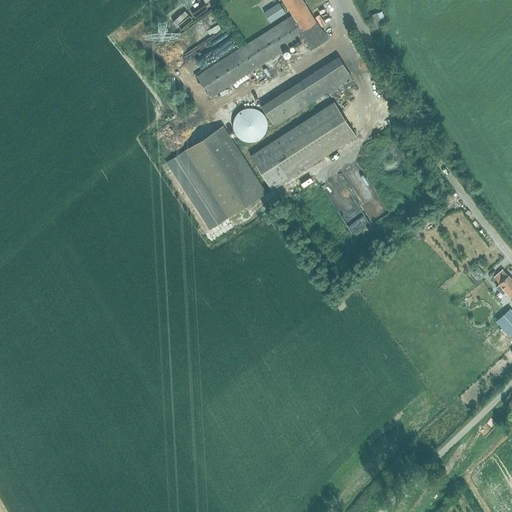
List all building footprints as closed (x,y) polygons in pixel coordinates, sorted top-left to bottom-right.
[(304,0),(284,0),(293,14),(197,76),(210,96),(303,37),(311,49),(328,37),(304,0)] [(279,2),(264,12),(271,22),(286,12),(279,2)] [(368,16),(373,29),(383,25),(377,12),(368,16)] [(325,14),(319,17),(326,33),(332,30),(325,14)] [(332,96),(355,81),(339,54),(299,80),(262,105),(275,125),(313,100),(329,90),(332,96)] [(371,102),(373,107),(388,101),(386,96),(371,102)] [(334,100),(267,143),(250,154),(272,188),(289,177),(356,133),(334,100)] [(244,107),(241,109),(239,111),(237,113),(235,116),(234,119),(233,122),(233,125),(234,128),(235,131),(237,134),(239,137),(241,139),(244,140),(248,141),(251,141),(254,140),(257,139),(260,138),(263,135),(265,133),(266,130),(267,127),(267,124),(267,120),(266,117),(265,114),(263,112),(260,110),(257,108),(254,107),(251,106),(248,107),(244,107)] [(380,126),(392,118),(384,107),(372,115),(380,126)] [(223,125),(167,161),(210,229),(266,191),(223,125)] [(368,163),(372,161),(368,151),(364,153),(368,163)] [(351,181),(361,173),(351,161),(342,169),(351,181)] [(503,269),(494,276),(500,283),(499,283),(500,284),(497,286),(503,293),(506,291),(511,296),(511,297),(511,300),(511,301),(511,300),(511,278),(508,275),(503,269)] [(497,320),(510,335),(511,333),(511,310),(510,308),(497,320)]
